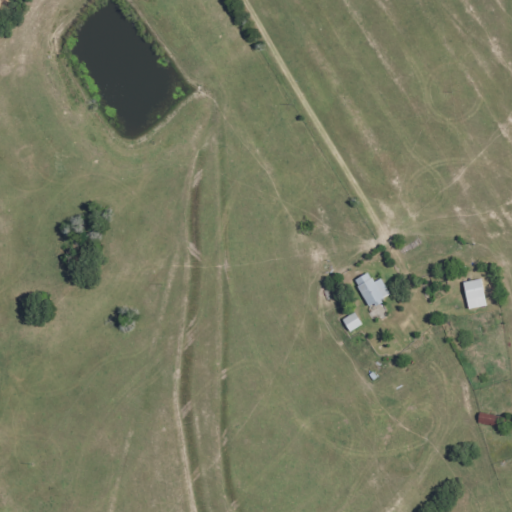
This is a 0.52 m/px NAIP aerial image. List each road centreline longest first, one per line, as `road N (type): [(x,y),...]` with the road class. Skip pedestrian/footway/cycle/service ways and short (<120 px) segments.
road 1 (residential): [(387,511),(440,438),(446,356),(402,268),(234,0)]
road 2 (residential): [(494,511),(446,356)]
